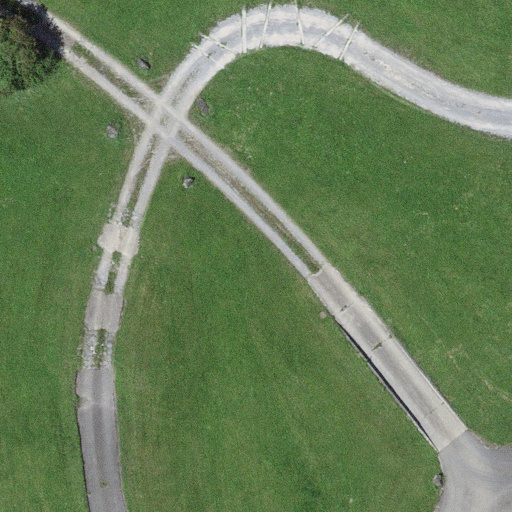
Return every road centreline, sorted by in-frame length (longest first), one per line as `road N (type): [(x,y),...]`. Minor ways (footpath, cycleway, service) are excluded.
road 1 (track): [(107,511),(97,398),(106,293),(125,222),(200,67),(259,25),(511,116)]
road 2 (track): [(503,506),(340,295),(169,124),(0,2)]
